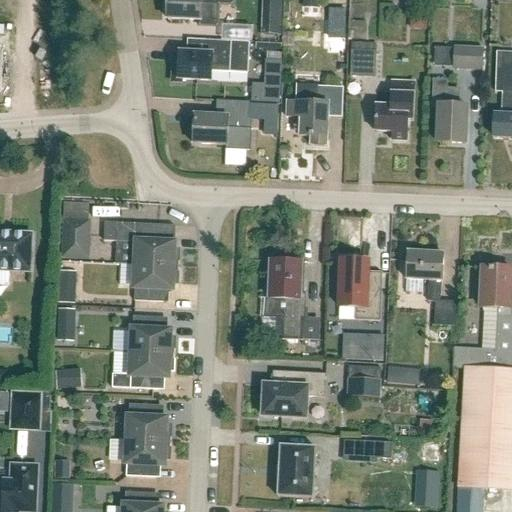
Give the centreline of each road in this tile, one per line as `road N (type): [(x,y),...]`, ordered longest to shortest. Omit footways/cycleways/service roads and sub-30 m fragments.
road 1 (residential): [(210,195),(195,511)]
road 2 (unclassified): [(511,208),(210,195)]
road 3 (unclassified): [(133,119),(0,129)]
road 4 (unclassified): [(210,195),(174,193),(145,167),(133,119)]
